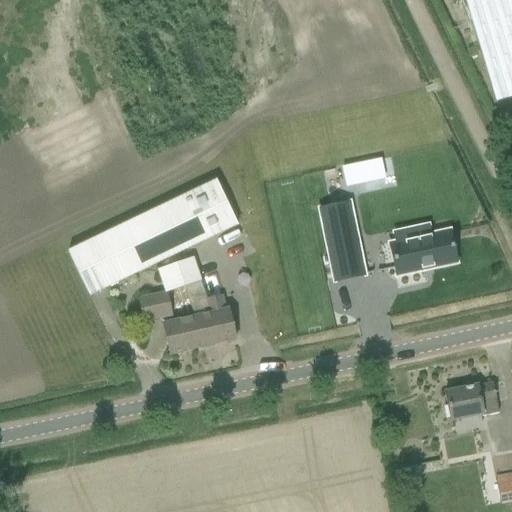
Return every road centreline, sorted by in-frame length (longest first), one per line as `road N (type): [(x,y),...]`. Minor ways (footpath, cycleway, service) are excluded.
road 1 (tertiary): [(0,441),(511,336)]
road 2 (track): [(511,206),(410,0)]
